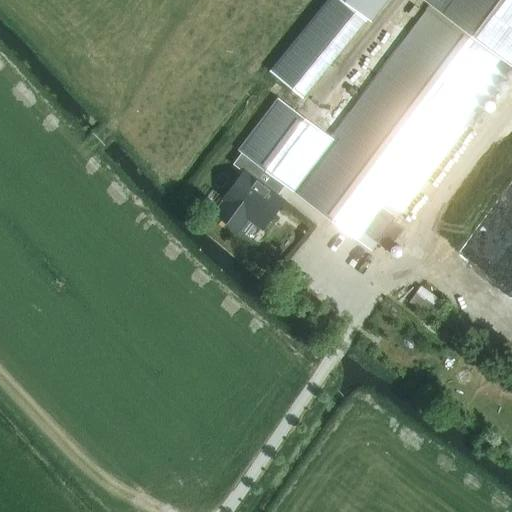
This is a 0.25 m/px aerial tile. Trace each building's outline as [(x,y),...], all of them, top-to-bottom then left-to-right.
[(248,218),(262,228),(283,201),(267,189),(275,177),(371,250),(510,65),(511,66),(511,0),(424,0),(431,5),(330,138),(278,98),(239,150),(253,161),(245,172),(244,171),(223,199),(225,200),(215,214),(238,231),(248,218)] [(366,20),(340,0),(328,0),(270,71),(302,97),(366,20)] [(342,0),(366,20),(369,22),(386,0),(342,0)] [(260,248),(267,237),(250,225),(243,236),(260,248)] [(511,316),(474,283),(462,297),(511,340),(511,316)] [(421,287),(403,311),(455,350),(472,329),(440,305),(442,303),(421,287)]
